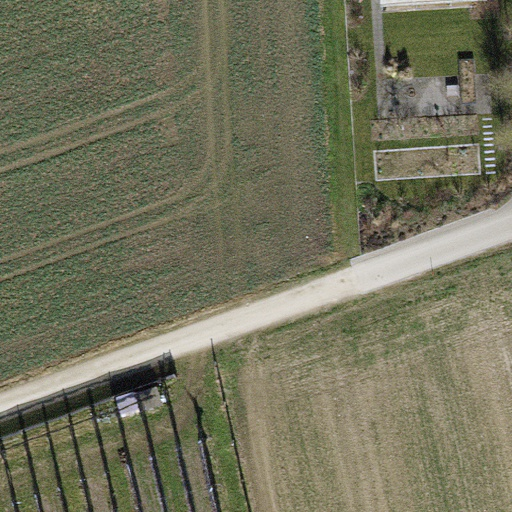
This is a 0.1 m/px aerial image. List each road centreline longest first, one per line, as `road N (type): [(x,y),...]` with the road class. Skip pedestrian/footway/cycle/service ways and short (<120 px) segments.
road 1 (track): [(360,274),(0,406)]
road 2 (residential): [(511,220),(360,274)]
